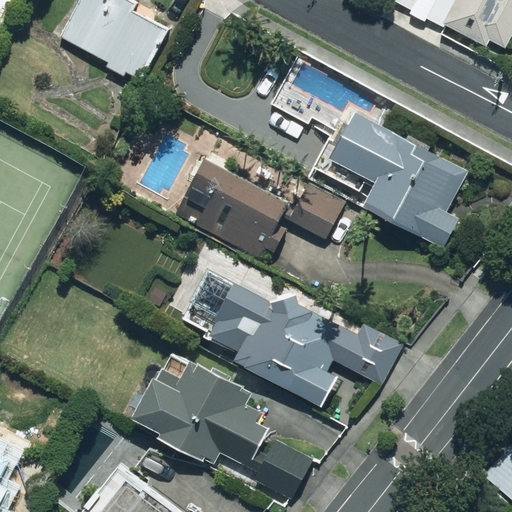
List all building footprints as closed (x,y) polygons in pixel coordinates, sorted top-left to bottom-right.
[(171,27),(136,8),(138,2),(135,0),(81,0),(62,37),(109,62),(107,65),(129,77),(130,74),(142,80),(171,27)] [(511,0),(398,0),(398,2),(510,50),(511,44),(511,0)] [(367,182),(376,186),(365,209),(466,253),(478,226),(451,215),(471,168),(355,118),(331,175),(364,189),(367,182)] [(195,177),(177,213),(271,259),(289,222),(195,177)] [(328,408),(343,379),(332,372),(337,362),(383,385),(405,341),(358,317),(356,321),(311,298),(313,294),(291,283),(284,295),(210,257),(177,322),(230,349),(227,357),(328,408)] [(158,441),(221,466),(227,453),(261,469),(256,479),(296,498),(316,453),(280,436),(271,454),(263,450),(280,415),(254,403),(260,390),(194,360),(186,378),(163,367),(136,424),(161,435),(158,441)] [(17,456),(0,447),(0,511),(3,511),(16,489),(3,481),(17,456)] [(107,511),(166,511),(129,484),(107,511)]
